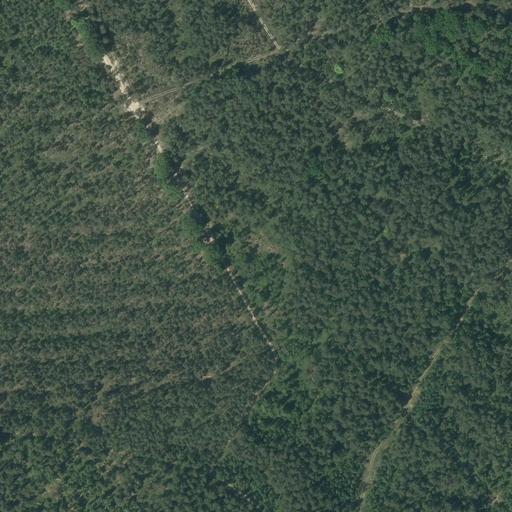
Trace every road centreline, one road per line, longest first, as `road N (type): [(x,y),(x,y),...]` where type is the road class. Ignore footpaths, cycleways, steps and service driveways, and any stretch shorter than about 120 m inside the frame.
road 1 (track): [(79,0),(274,354),(275,371),(209,472),(262,511)]
road 2 (track): [(448,0),(447,10),(365,23),(136,104)]
road 3 (track): [(247,0),(291,64),(444,143),(511,164)]
road 4 (track): [(511,258),(476,291),(382,440),(357,511)]
road 5 (track): [(209,472),(0,432)]
